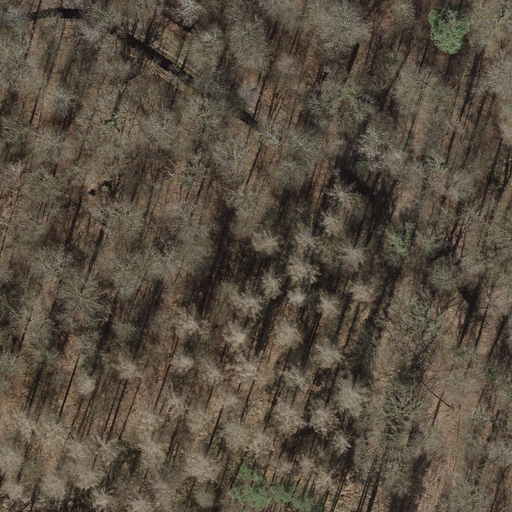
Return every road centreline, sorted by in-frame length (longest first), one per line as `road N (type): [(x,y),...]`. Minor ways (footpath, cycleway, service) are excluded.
road 1 (track): [(511,354),(423,224),(389,196),(102,4),(55,0)]
road 2 (track): [(389,196),(418,0)]
